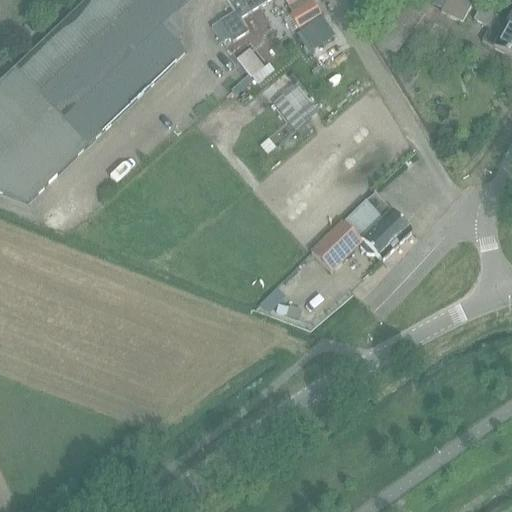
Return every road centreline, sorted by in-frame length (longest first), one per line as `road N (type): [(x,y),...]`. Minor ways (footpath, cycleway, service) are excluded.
road 1 (unclassified): [(156,511),(295,406),(503,293)]
road 2 (residential): [(461,220),(331,0)]
road 3 (residential): [(461,220),(374,313)]
